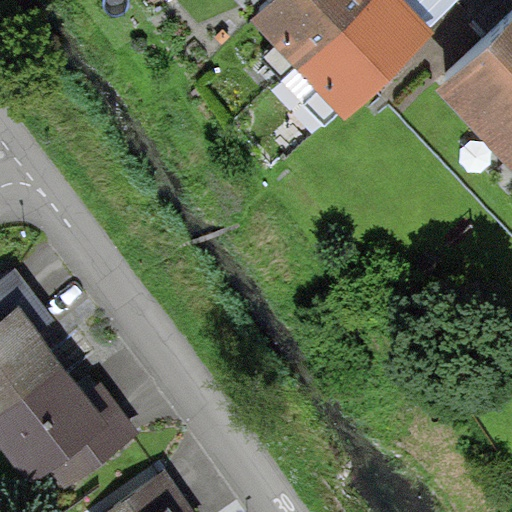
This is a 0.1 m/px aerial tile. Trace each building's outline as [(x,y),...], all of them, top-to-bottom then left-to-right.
[(263,47),(282,67),(352,0),(255,0),(280,30),(263,47)] [(424,0),(352,0),(282,67),(330,117),(439,15),(424,0)] [(511,0),(506,0),(438,62),(511,142),(511,0)] [(0,412),(64,363),(39,331),(54,318),(14,266),(0,277),(0,412)] [(64,363),(0,412),(0,440),(30,479),(43,469),(63,495),(142,433),(101,381),(87,392),(64,363)] [(196,511),(165,468),(102,511),(196,511)]
